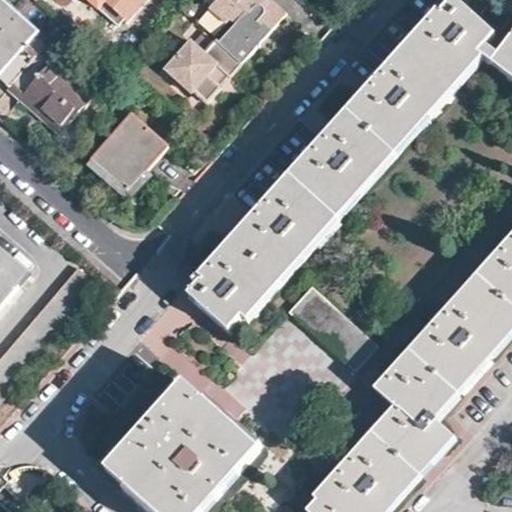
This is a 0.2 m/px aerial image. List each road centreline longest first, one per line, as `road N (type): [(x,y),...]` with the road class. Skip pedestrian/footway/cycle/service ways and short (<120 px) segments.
road 1 (residential): [(154,290),(171,274),(190,221),(385,0)]
road 2 (residential): [(154,290),(0,148)]
road 3 (residential): [(29,428),(154,290)]
road 4 (residential): [(122,511),(29,428)]
